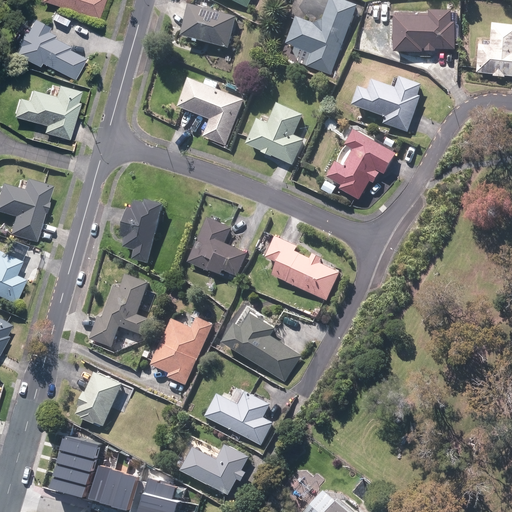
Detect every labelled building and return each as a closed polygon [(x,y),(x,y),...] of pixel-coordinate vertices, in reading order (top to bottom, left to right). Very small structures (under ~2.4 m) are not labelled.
[(41,0),(40,3),(97,20),(103,0),(41,0)] [(229,0),(247,8),(250,0),(229,0)] [(307,67),(332,76),(357,7),(339,0),(330,0),(323,21),(314,25),(297,18),(287,45),(312,55),(307,67)] [(190,7),(182,37),(228,49),(236,19),(190,7)] [(394,18),(394,53),(421,54),(422,49),(455,50),(455,24),(451,24),(451,13),(429,13),(429,15),(395,15),(395,18),(394,18)] [(17,45),(13,53),(38,66),(39,63),(73,80),(83,59),(66,51),(68,47),(51,39),(53,36),(45,32),(46,29),(29,21),(22,35),(19,33),(14,43),(17,45)] [(480,47),(477,74),(511,77),(511,29),(493,28),(490,48),(480,47)] [(359,88),(353,107),(386,118),(384,123),(409,132),(420,98),(418,97),(421,86),(399,79),(395,89),(371,81),(368,92),(359,88)] [(243,100),(189,80),(178,108),(211,120),(204,138),(226,146),(243,100)] [(15,99),(10,117),(45,126),(43,132),(68,138),(77,103),(74,102),(77,92),(55,86),(52,97),(27,90),(24,101),(15,99)] [(258,121),(247,146),(293,166),(304,141),(294,137),(303,116),(277,105),(268,125),(258,121)] [(396,154),(354,132),(346,146),(354,150),(345,168),(336,163),(325,182),(359,200),(375,171),(384,175),(396,154)] [(35,242),(49,188),(23,181),(20,192),(0,187),(0,214),(13,218),(9,236),(35,242)] [(132,260),(148,264),(164,206),(145,201),(144,205),(136,203),(133,211),(129,210),(121,238),(126,239),(123,247),(135,250),(132,260)] [(206,219),(188,262),(221,275),(223,271),(234,275),(243,253),(225,245),(231,229),(206,219)] [(278,263),(272,276),(327,301),(339,274),(319,265),(321,260),(313,256),(310,261),(294,253),(297,248),(275,238),(266,258),(278,263)] [(0,299),(13,305),(23,282),(14,278),(20,264),(0,256),(0,299)] [(137,315),(148,284),(126,276),(121,289),(115,287),(104,318),(99,316),(91,339),(112,347),(119,327),(143,336),(149,320),(137,315)] [(235,325),(223,343),(285,383),(301,357),(270,337),(274,331),(250,316),(242,330),(235,325)] [(0,357),(11,336),(9,336),(14,325),(0,317),(0,357)] [(186,386),(213,326),(197,319),(192,329),(172,320),(151,365),(169,373),(167,377),(186,386)] [(77,414),(104,427),(123,385),(96,373),(77,414)] [(217,396),(206,418),(261,446),(273,423),(263,418),(270,405),(246,393),(238,406),(217,396)] [(63,437),(59,450),(94,459),(97,445),(63,437)] [(193,449),(181,471),(229,496),(248,458),(225,446),(217,461),(193,449)] [(56,464),(90,472),(94,459),(59,450),(56,464)] [(56,464),(53,477),(87,485),(90,472),(56,464)] [(112,470),(99,466),(88,499),(101,503),(112,470)] [(125,474),(112,470),(101,503),(114,508),(125,474)] [(138,479),(125,474),(114,508),(126,511),(138,479)] [(87,485),(53,477),(49,490),(84,498),(87,485)] [(175,486),(148,479),(144,493),(172,500),(175,486)] [(348,511),(324,491),(305,511),(348,511)] [(172,500),(144,493),(143,492),(139,507),(160,511),(174,511),(177,501),(172,500)]
